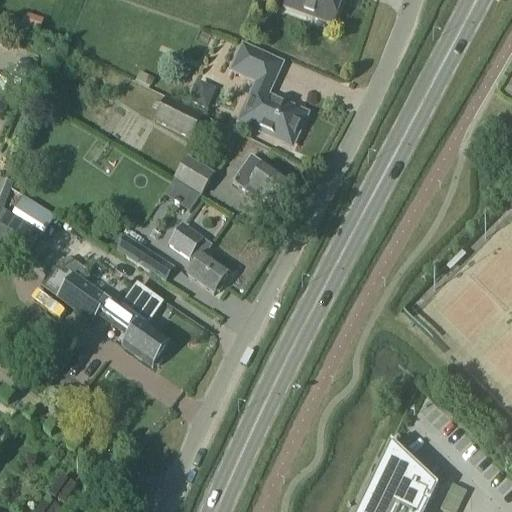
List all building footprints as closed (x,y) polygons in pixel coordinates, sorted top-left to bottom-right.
[(285,0),(281,12),(333,31),(344,0),(285,0)] [(281,111),(280,107),(267,101),(281,69),(242,51),(231,76),(257,87),(246,111),(249,112),(242,129),(290,151),(305,118),(286,109),(281,111)] [(116,102),(136,105),(139,88),(119,85),(116,102)] [(190,142),(200,120),(163,102),(152,124),(190,142)] [(273,209),(289,186),(263,168),(250,159),(231,186),(244,194),(243,195),(258,205),(261,200),(273,209)] [(212,178),(185,161),(172,183),(174,185),(199,200),(212,178)] [(199,200),(174,185),(164,199),(188,216),(199,200)] [(9,219),(42,239),(54,219),(21,199),(9,219)] [(202,258),(202,257),(209,247),(181,228),(167,248),(194,268),(187,279),(213,298),(228,276),(202,258)] [(173,272),(123,239),(113,254),(163,286),(173,272)] [(55,268),(54,267),(38,289),(56,302),(92,327),(96,320),(128,343),(123,350),(152,371),(168,348),(139,328),(141,326),(158,302),(137,286),(119,311),(105,301),(104,302),(78,284),(85,274),(68,261),(55,268)] [(61,325),(45,341),(58,353),(74,337),(61,325)] [(427,511),(437,492),(389,448),(358,511),(427,511)] [(440,486),(432,507),(444,511),(446,511),(455,492),(440,486)] [(69,502),(62,511),(75,511),(78,508),(69,502)]
